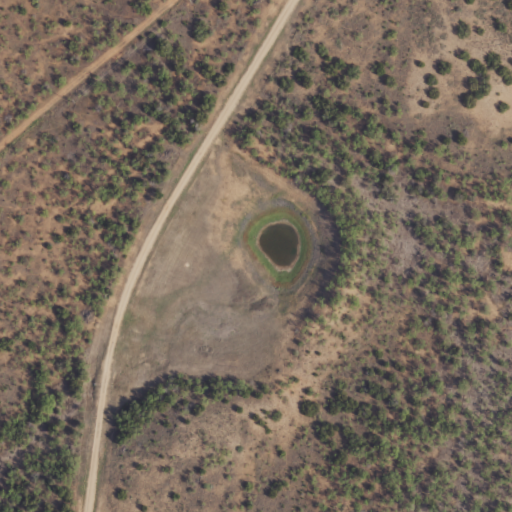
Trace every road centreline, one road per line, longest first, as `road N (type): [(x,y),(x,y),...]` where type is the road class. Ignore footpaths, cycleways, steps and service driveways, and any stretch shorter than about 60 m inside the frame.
road 1 (track): [(297,0),(152,248),(124,318),(92,511)]
road 2 (track): [(179,0),(0,153)]
